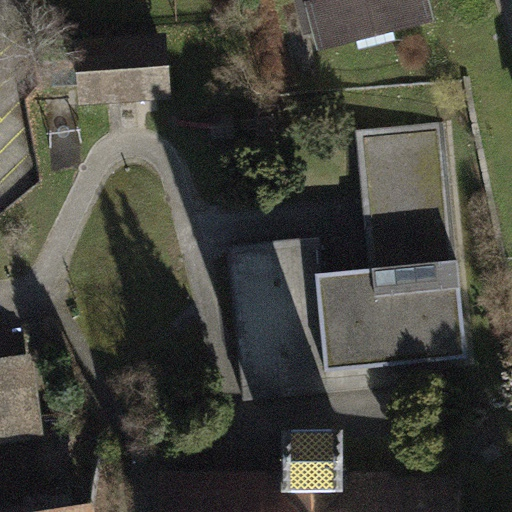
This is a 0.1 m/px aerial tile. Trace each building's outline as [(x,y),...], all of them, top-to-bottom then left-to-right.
[(316,0),(308,2),(320,48),(431,19),(426,0),(316,0)] [(161,41),(81,47),(84,98),(165,92),(161,41)] [(370,269),(323,273),(319,237),(229,246),(244,400),(398,385),(396,364),(467,358),(444,123),(357,131),(370,269)] [(0,438),(36,434),(26,359),(0,362),(0,438)] [(285,479),(164,480),(164,511),(457,511),(457,482),(391,483),(391,480),(341,480),(341,431),(284,431),(285,479)] [(26,499),(27,511),(86,511),(86,508),(46,511),(45,497),(26,499)]
